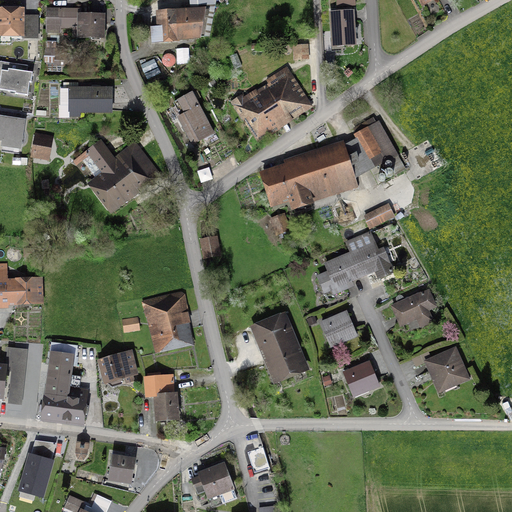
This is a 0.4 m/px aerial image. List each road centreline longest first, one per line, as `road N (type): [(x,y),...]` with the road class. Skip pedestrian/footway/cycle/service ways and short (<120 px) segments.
road 1 (residential): [(511,426),(230,422)]
road 2 (residential): [(385,70),(204,196),(182,203)]
road 3 (residential): [(182,203),(230,422)]
road 4 (residential): [(121,0),(126,60),(182,203)]
road 5 (residential): [(179,455),(153,442),(0,424)]
road 6 (residential): [(501,0),(385,70)]
